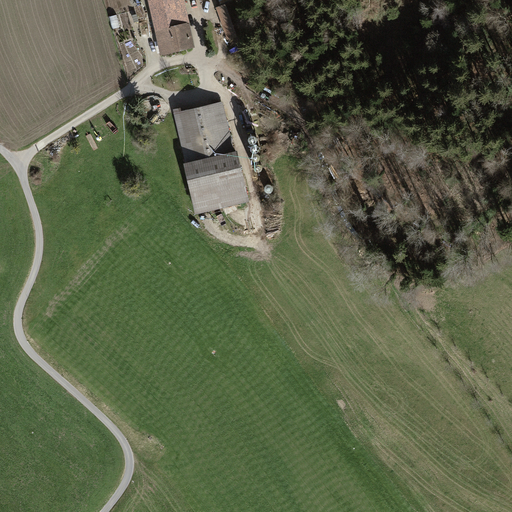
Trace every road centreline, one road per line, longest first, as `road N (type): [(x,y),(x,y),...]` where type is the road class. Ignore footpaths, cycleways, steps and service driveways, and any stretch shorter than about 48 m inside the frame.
road 1 (track): [(13,162),(154,66),(200,57),(295,114),(316,145),(339,222),(390,285)]
road 2 (track): [(104,511),(130,472),(122,439),(17,332),(40,242),(13,162)]
